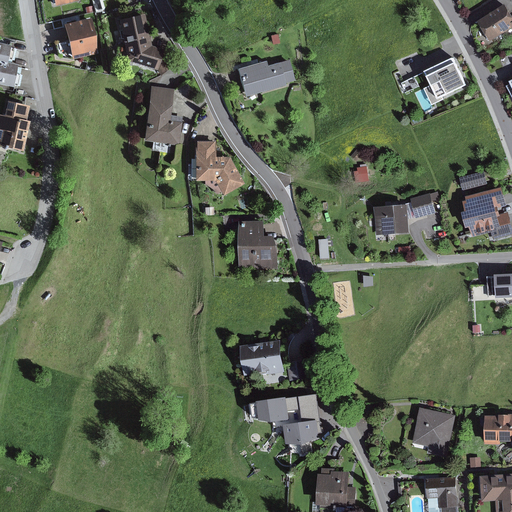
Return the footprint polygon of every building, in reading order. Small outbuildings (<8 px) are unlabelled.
[(511,6),(510,4),(482,21),(493,40),(511,29),(511,6)] [(156,43),(155,43),(148,11),(120,17),(126,51),(137,62),(160,71),(165,48),(156,43)] [(90,15),(62,22),(72,60),(99,54),(91,21),(90,15)] [(13,44),(0,41),(0,62),(8,64),(9,61),(13,44)] [(465,69),(466,69),(459,55),(430,70),(438,86),(450,80),(457,93),(473,85),(465,69)] [(268,57),(241,67),(253,101),(281,91),(280,90),(290,86),(282,61),(271,65),(268,57)] [(8,64),(0,62),(0,82),(15,86),(20,63),(9,61),(8,64)] [(433,86),(425,71),(402,83),(409,97),(433,86)] [(150,108),(174,112),(177,88),(153,85),(150,108)] [(25,104),(4,102),(3,117),(0,116),(0,147),(27,151),(31,121),(23,120),(25,104)] [(147,141),(182,146),(187,113),(174,112),(150,108),(146,141),(148,139),(147,141)] [(221,141),(197,139),(193,180),(218,182),(218,177),(225,189),(229,194),(250,185),(232,154),(220,156),(221,141)] [(372,166),(361,166),(362,179),(372,179),(372,166)] [(488,170),(464,175),(466,186),(491,181),(488,170)] [(468,205),(480,237),(498,230),(501,238),(511,234),(511,211),(503,214),(500,206),(510,203),(505,185),(471,196),(473,203),(468,205)] [(436,191),(416,197),(422,216),(443,210),(440,199),(446,198),(443,188),(435,190),(436,191)] [(410,203),(379,204),(380,233),(412,232),(410,203)] [(246,261),(258,260),(259,270),(282,268),(280,233),(270,233),(269,215),(242,216),(246,261)] [(329,238),(321,238),(322,257),(331,257),(329,238)] [(511,272),(497,273),(499,297),(511,295),(511,272)] [(291,383),(315,378),(312,359),(288,363),(283,338),(243,345),(248,376),(289,369),(291,383)] [(316,396),(250,405),(252,418),(272,423),(273,430),(282,428),(285,445),(323,440),(316,396)] [(461,408),(423,403),(418,441),(456,447),(461,408)] [(511,414),(488,413),(486,440),(511,441),(511,414)] [(352,469),(323,466),(319,502),(345,505),(345,507),(360,506),(359,485),(350,486),(352,469)] [(505,506),(506,506),(506,511),(511,511),(511,471),(484,475),(487,503),(504,501),(505,506)] [(458,473),(431,475),(433,494),(445,493),(446,511),(465,511),(464,477),(459,477),(458,473)]
